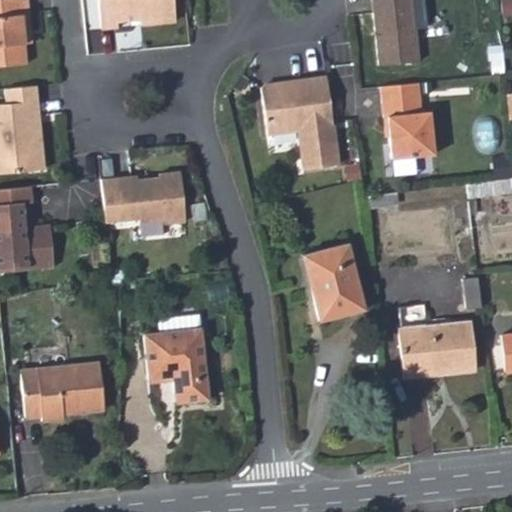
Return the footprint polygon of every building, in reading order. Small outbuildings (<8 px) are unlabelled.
[(21,0),(0,0),(0,63),(20,61),(18,41),(15,13),(23,12),(21,0)] [(92,0),(95,25),(112,23),(110,6),(134,4),(135,21),(167,18),(165,0),(92,0)] [(411,0),(365,0),(374,66),(414,61),(408,9),(413,8),(411,0)] [(110,6),(112,23),(135,21),(134,4),(110,6)] [(23,12),(15,13),(18,41),(25,40),(23,12)] [(255,91),(263,135),(294,129),(301,168),(336,162),(320,75),(258,86),(255,91)] [(22,154),(37,152),(30,83),(0,86),(0,169),(24,167),(22,154)] [(425,111),(415,112),(412,83),(375,87),(378,117),(382,117),(386,158),(428,154),(425,111)] [(511,93),(499,95),(502,116),(511,115),(511,93)] [(39,166),(37,152),(22,154),(24,167),(39,166)] [(464,196),(511,188),(511,184),(509,162),(485,166),(487,177),(462,181),(464,196)] [(96,178),(101,220),(134,217),(134,220),(159,218),(160,221),(181,219),(177,170),(154,172),(155,176),(142,177),(142,181),(133,181),(132,174),(96,178)] [(20,217),(18,200),(0,202),(0,269),(50,264),(46,222),(14,225),(12,218),(20,217)] [(357,307),(342,240),(298,252),(314,318),(357,307)] [(164,320),(166,333),(196,330),(194,316),(164,320)] [(471,370),(465,319),(397,326),(403,377),(471,370)] [(204,401),(196,330),(166,333),(137,337),(143,382),(169,379),(172,405),(204,401)] [(511,370),(511,332),(499,334),(504,372),(511,370)] [(94,416),(90,370),(14,377),(18,424),(33,422),(34,428),(59,426),(59,419),(94,416)]
